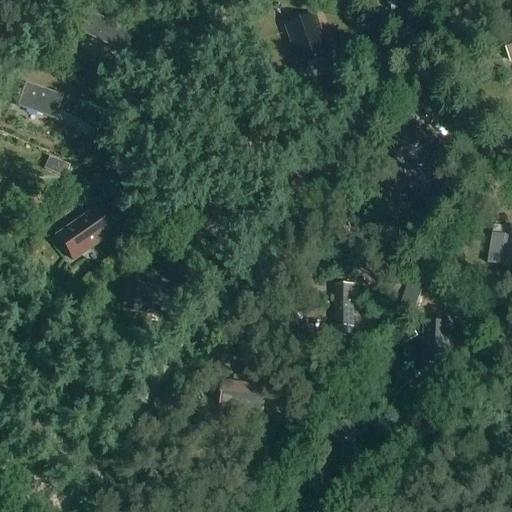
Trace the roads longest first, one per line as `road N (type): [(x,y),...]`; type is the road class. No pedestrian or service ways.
road 1 (track): [(462,0),(53,510)]
road 2 (track): [(375,511),(511,344)]
road 3 (track): [(243,0),(189,55),(160,123),(129,162)]
road 4 (track): [(157,384),(83,325),(60,281)]
